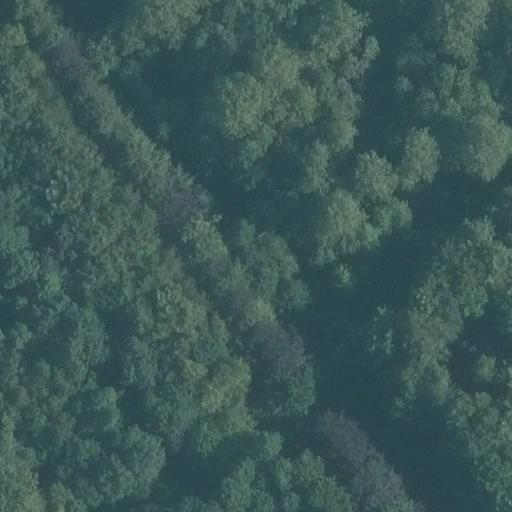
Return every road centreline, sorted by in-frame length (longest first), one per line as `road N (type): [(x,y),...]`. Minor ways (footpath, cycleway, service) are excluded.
road 1 (track): [(290,433),(303,437),(0,3)]
road 2 (track): [(511,221),(363,323),(322,377),(303,437),(355,511)]
